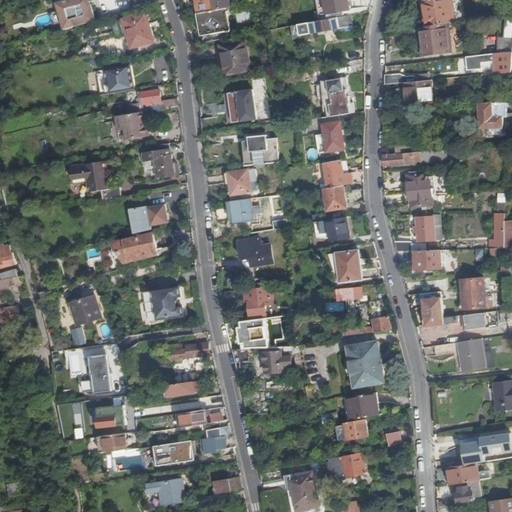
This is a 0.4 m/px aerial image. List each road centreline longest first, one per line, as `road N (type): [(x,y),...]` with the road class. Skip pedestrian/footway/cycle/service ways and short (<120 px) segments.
road 1 (residential): [(261,511),(217,342),(186,61),(169,0)]
road 2 (residential): [(382,0),(372,45),(374,209),(416,353),(428,511)]
